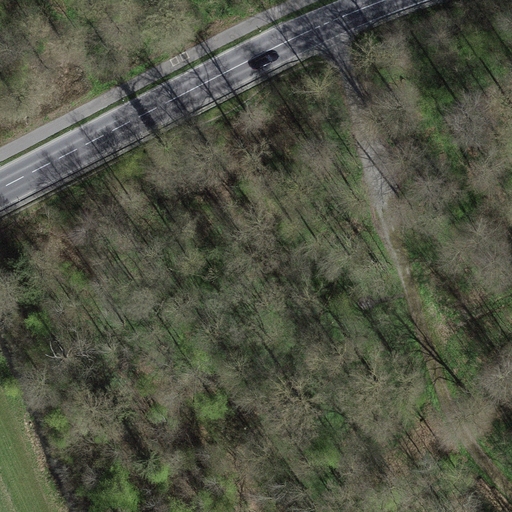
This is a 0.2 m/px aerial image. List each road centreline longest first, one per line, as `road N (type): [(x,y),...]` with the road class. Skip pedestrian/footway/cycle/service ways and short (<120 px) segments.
road 1 (track): [(511,493),(476,458),(439,376),(337,54)]
road 2 (secondary): [(386,0),(281,41),(0,187)]
